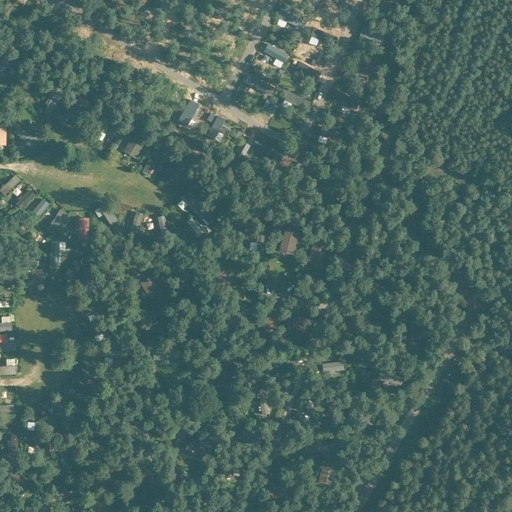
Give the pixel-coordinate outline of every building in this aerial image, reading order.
[(0,60),(0,77),(4,80),(15,60),(4,54),(0,60)] [(71,112),(83,120),(92,105),(80,97),(71,112)] [(47,101),(43,113),(51,115),(54,103),(47,101)] [(24,137),(26,130),(16,126),(13,134),(24,137)] [(145,142),(133,135),(123,151),(134,159),(145,142)] [(149,176),(162,151),(155,147),(141,171),(149,176)] [(160,180),(166,184),(177,166),(171,162),(160,180)] [(14,174),(0,188),(0,191),(6,196),(21,180),(14,174)] [(19,211),(37,220),(47,202),(34,195),(33,198),(27,195),(19,211)] [(56,233),(66,212),(57,208),(48,230),(56,233)] [(165,215),(154,218),(161,239),(172,236),(165,215)] [(191,217),(186,223),(199,236),(205,231),(191,217)] [(77,218),(77,234),(88,234),(87,218),(77,218)] [(63,230),(61,235),(69,239),(72,234),(63,230)] [(36,235),(34,239),(42,246),(45,242),(36,235)] [(292,253),(298,242),(287,236),(281,248),(292,253)] [(58,250),(66,250),(66,241),(49,241),(50,266),(59,266),(58,250)] [(322,267),(330,246),(317,241),(308,261),(322,267)] [(210,271),(225,288),(237,279),(222,261),(210,271)] [(182,262),(169,268),(179,285),(191,278),(182,262)] [(152,276),(139,284),(149,299),(162,291),(152,276)] [(271,308),(258,324),(270,334),(283,318),(271,308)] [(291,327),(308,333),(313,320),(296,314),(291,327)] [(8,316),(2,317),(2,322),(0,322),(0,330),(11,329),(8,316)] [(411,320),(411,340),(423,340),(423,321),(411,320)] [(12,331),(0,331),(0,342),(13,342),(12,331)] [(0,351),(17,351),(17,343),(0,343),(0,351)] [(99,356),(112,358),(113,349),(100,348),(99,356)] [(6,359),(6,366),(0,366),(0,374),(14,374),(14,359),(6,359)] [(323,375),(346,376),(346,363),(323,362),(323,375)] [(301,413),(297,421),(317,430),(321,422),(301,413)] [(305,437),(304,452),(325,453),(326,438),(305,437)] [(206,455),(207,441),(192,440),(191,454),(206,455)] [(322,465),(318,483),(331,486),(335,468),(322,465)] [(183,470),(178,477),(185,482),(190,475),(183,470)] [(90,500),(90,511),(105,511),(105,499),(95,499),(90,500)]
